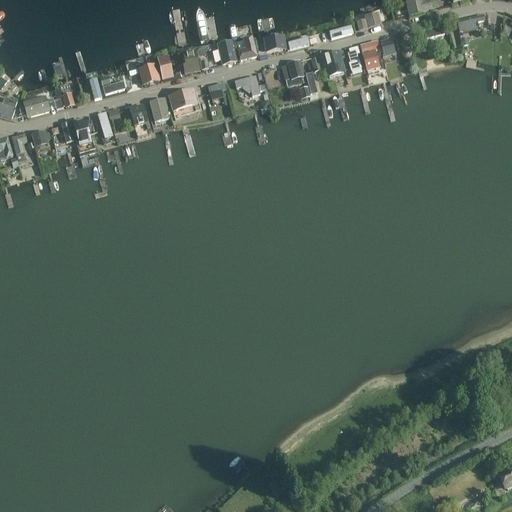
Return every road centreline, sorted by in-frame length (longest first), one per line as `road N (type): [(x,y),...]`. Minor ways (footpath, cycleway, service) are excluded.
road 1 (residential): [(511,10),(485,6),(0,129)]
road 2 (tertiary): [(374,511),(511,433)]
